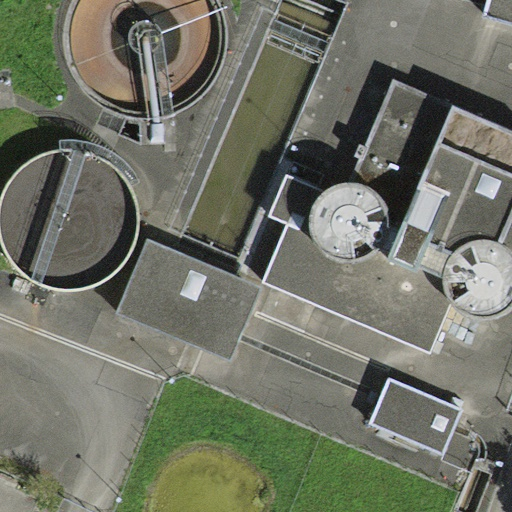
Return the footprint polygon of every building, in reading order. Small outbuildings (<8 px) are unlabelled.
[(215,80),(223,62),(226,38),(224,21),(217,3),(215,0),(75,0),(71,7),(66,26),(65,40),(65,47),(69,66),(78,84),(89,96),(113,113),(128,118),(146,119),(168,116),(186,108),(203,95),(215,80)] [(511,0),(487,0),(484,13),(511,21),(511,0)] [(377,329),(431,352),(452,306),(471,315),(491,317),(511,308),(511,306),(511,247),(499,242),(511,213),(511,131),(397,80),(351,182),(338,182),(326,189),(290,174),(272,215),(291,224),(266,281),(377,329)] [(128,258),(137,239),(140,219),(136,198),(127,179),(119,170),(112,164),(88,152),(69,150),(53,152),(34,160),(20,170),(6,190),(0,210),(0,214),(0,223),(1,231),(7,251),(21,269),(36,280),(43,284),(55,288),(70,289),(96,284),(114,273),(119,268),(128,258)] [(229,356),(256,286),(147,244),(120,315),(229,356)] [(440,454),(459,410),(390,380),(371,424),(440,454)]
